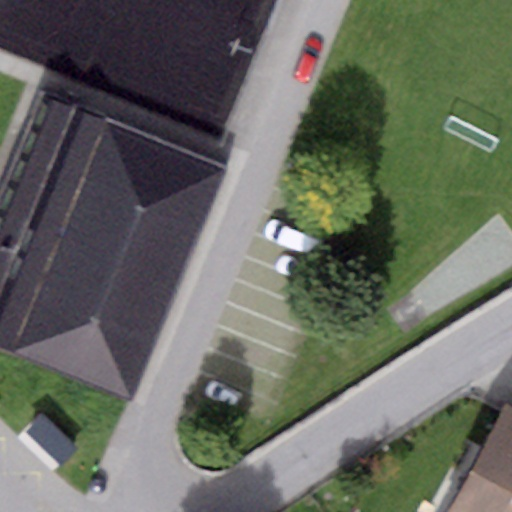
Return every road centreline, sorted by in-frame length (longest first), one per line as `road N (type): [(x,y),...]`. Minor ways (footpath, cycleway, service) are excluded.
road 1 (residential): [(331,0),(144,474),(142,511)]
road 2 (residential): [(511,339),(205,511)]
